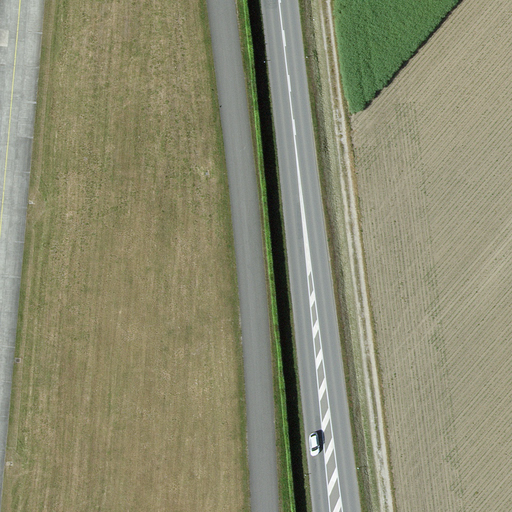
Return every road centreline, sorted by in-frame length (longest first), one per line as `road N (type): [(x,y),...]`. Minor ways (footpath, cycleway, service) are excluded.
road 1 (track): [(323,0),(386,511)]
road 2 (tertiary): [(336,511),(279,0)]
